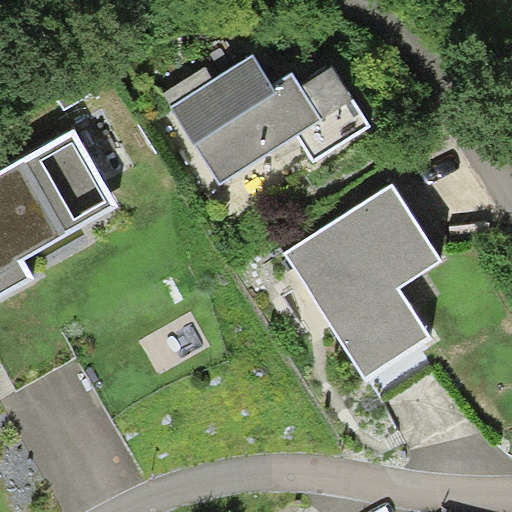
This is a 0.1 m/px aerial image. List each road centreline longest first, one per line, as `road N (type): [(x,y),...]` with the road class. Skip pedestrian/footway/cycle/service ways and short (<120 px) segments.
road 1 (residential): [(511,493),(249,474),(146,497),(118,511)]
road 2 (residential): [(511,193),(463,107),(370,12)]
